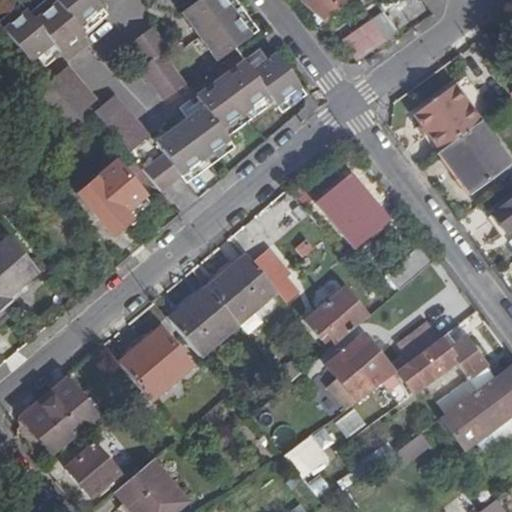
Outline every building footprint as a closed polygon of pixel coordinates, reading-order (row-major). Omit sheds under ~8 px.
[(25,13),(2,32),(28,63),(51,45),(56,51),(64,45),(72,38),(80,32),(77,28),(100,9),(92,0),(53,0),(56,4),(33,23),(25,13)] [(199,0),(181,14),(217,62),(250,38),(222,0),(199,0)] [(327,24),(346,0),(303,0),(302,3),(327,24)] [(357,62),(396,35),(382,15),(342,43),(357,62)] [(167,49),(151,29),(130,45),(145,66),(140,70),(164,102),(185,87),(160,54),(167,49)] [(83,36),(80,32),(72,38),(75,42),(83,36)] [(64,45),(56,51),(59,54),(67,48),(64,45)] [(291,67),(282,54),(277,58),(286,71),(291,67)] [(286,71),(277,58),(275,56),(250,74),(245,68),(237,74),(229,80),(213,92),(205,97),(197,103),(202,110),(155,145),(164,157),(142,173),(159,193),(227,143),(225,141),(219,133),(268,99),(273,106),(275,108),(300,90),(286,71)] [(237,74),(245,68),(243,64),(235,70),(237,74)] [(46,84),(82,128),(96,117),(127,155),(147,139),(112,98),(99,108),(66,68),(46,84)] [(210,87),(213,92),(229,80),(226,76),(210,87)] [(441,152),(480,123),(452,85),(412,115),(419,126),(423,124),(427,130),(424,133),(439,153),(441,152)] [(194,100),(197,103),(205,97),(202,94),(194,100)] [(219,133),(225,141),(273,106),(268,99),(219,133)] [(510,166),(480,123),(441,152),(459,177),(457,179),(469,196),(510,166)] [(143,198),(115,165),(77,197),(112,238),(129,223),(123,215),(143,198)] [(353,247),(383,223),(347,180),(317,205),(353,247)] [(511,192),(485,212),(511,250),(511,192)] [(36,276),(7,243),(0,248),(0,314),(10,306),(6,301),(36,276)] [(311,251),(305,243),(296,251),(303,258),(311,251)] [(419,247),(406,259),(419,273),(431,261),(419,247)] [(269,250),(252,266),(273,291),(291,276),(269,250)] [(252,266),(245,258),(207,290),(237,326),(276,294),(273,291),(252,266)] [(419,273),(406,259),(384,278),(396,293),(419,273)] [(237,326),(207,290),(169,321),(200,358),(237,326)] [(339,343),(368,318),(345,290),(305,324),(319,340),(330,333),(339,343)] [(414,359),(439,341),(431,329),(406,348),(414,359)] [(159,331),(118,366),(141,392),(150,403),(192,368),(159,331)] [(447,351),(439,341),(414,359),(385,382),(382,383),(388,391),(402,381),(412,394),(455,363),(467,380),(437,403),(445,416),(493,379),(463,339),(447,351)] [(345,411),(382,383),(385,382),(353,345),(326,369),(336,381),(326,389),(345,411)] [(511,365),(493,379),(445,416),(439,420),(463,451),(475,443),(481,453),(511,429),(511,365)] [(79,393),(66,377),(64,380),(76,395),(79,393)] [(76,395),(64,380),(49,392),(81,431),(96,418),(76,395)] [(81,431),(49,392),(19,417),(51,455),(81,431)] [(150,403),(141,392),(130,402),(168,448),(179,439),(150,403)] [(346,439),(365,425),(353,408),(334,422),(346,439)] [(405,465),(429,444),(419,432),(395,453),(405,465)] [(310,438),(282,458),(300,480),(326,460),(310,438)] [(89,500),(118,475),(94,446),(65,472),(89,500)] [(151,463),(115,494),(124,505),(118,510),(119,511),(175,511),(185,504),(151,463)] [(495,503),(502,511),(507,511),(511,508),(511,500),(507,494),(495,503)] [(502,511),(495,503),(482,511),(502,511)]
